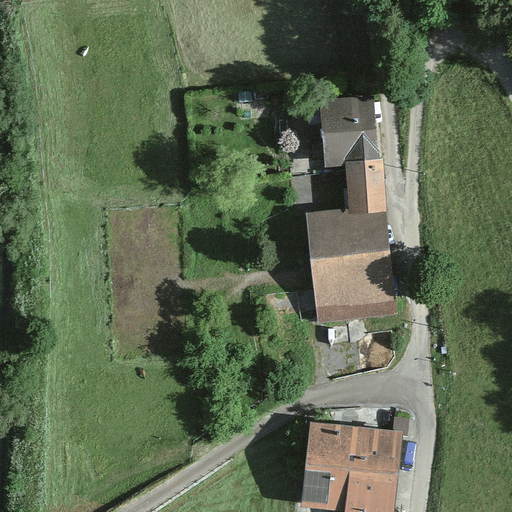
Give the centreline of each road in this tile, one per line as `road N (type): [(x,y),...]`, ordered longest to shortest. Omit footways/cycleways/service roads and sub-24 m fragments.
road 1 (unclassified): [(136,511),(308,403),(420,385)]
road 2 (unclassified): [(419,511),(420,385)]
